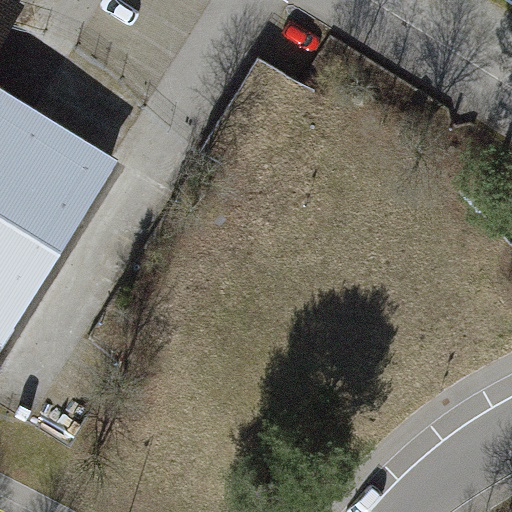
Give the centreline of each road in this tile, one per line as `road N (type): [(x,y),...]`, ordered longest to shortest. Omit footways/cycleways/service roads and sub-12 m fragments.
road 1 (residential): [(511,88),(364,0)]
road 2 (residential): [(401,511),(445,471),(511,433)]
